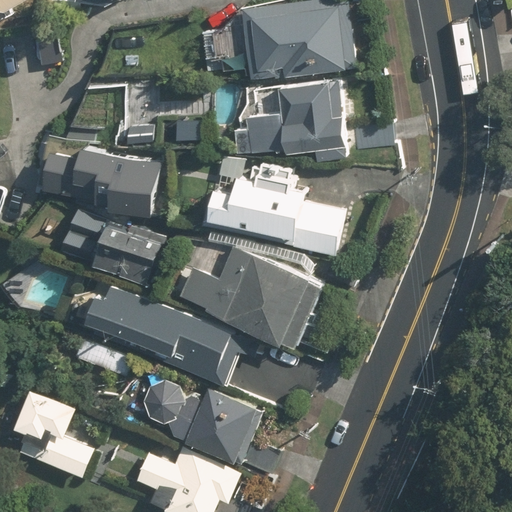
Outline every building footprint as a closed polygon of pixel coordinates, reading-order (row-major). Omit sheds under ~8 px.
[(0,0),(0,14),(3,14),(4,7),(15,0),(0,0)] [(353,0),(283,0),(251,3),(259,77),(361,67),(357,34),(353,0)] [(352,151),(349,106),(333,107),(331,83),(287,86),(289,111),(244,114),(247,148),(321,143),(321,153),(352,151)] [(60,147),(53,181),(158,203),(169,151),(94,136),(90,153),(60,147)] [(303,231),(302,243),(346,249),(351,206),(310,200),(313,173),(299,171),(300,162),(262,158),(261,168),(251,167),(252,154),(229,150),(216,216),(303,231)] [(117,218),(86,203),(67,243),(153,284),(176,236),(122,210),(117,218)] [(238,238),(224,274),(198,264),(188,291),(308,338),(333,276),(238,238)] [(54,253),(42,249),(7,284),(24,305),(56,316),(77,270),(52,260),(54,253)] [(189,312),(119,280),(114,291),(106,288),(92,317),(173,353),(226,377),(247,331),(192,307),(189,312)] [(130,353),(111,341),(99,359),(118,372),(130,353)] [(177,420),(181,431),(277,467),(286,446),(258,435),(270,402),(215,379),(209,394),(198,390),(198,386),(197,382),(195,378),(193,375),(190,372),(187,369),(184,367),(180,365),(176,364),(172,363),(168,363),(164,364),(161,365),(157,366),(153,368),(150,371),(148,374),(145,377),(143,381),(142,384),(141,388),(141,392),(141,396),(142,400),(143,404),(145,408),(148,411),(151,414),(154,416),(157,418),(161,420),(165,421),(169,421),(173,421),(177,420)] [(101,441),(74,430),(85,400),(37,382),(22,422),(34,427),(26,448),(89,472),(101,441)] [(250,469),(186,442),(179,459),(154,448),(142,476),(161,484),(155,500),(184,511),(244,511),(251,495),(241,491),(250,469)]
